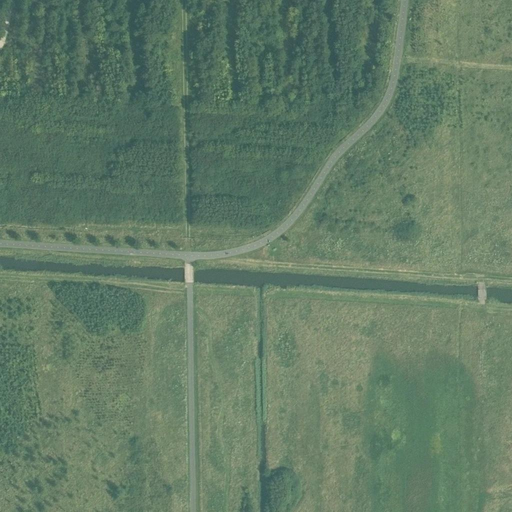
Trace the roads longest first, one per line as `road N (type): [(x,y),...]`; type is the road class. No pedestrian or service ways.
road 1 (track): [(481,276),(217,255)]
road 2 (track): [(188,255),(183,0)]
road 3 (track): [(478,511),(482,304)]
road 4 (track): [(0,74),(185,107)]
